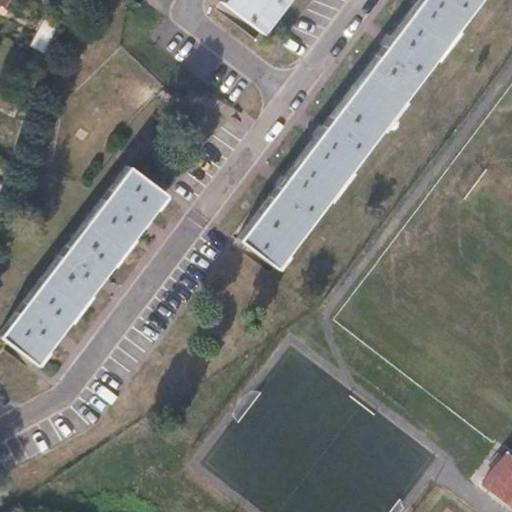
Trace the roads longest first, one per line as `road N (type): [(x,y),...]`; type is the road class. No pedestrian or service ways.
road 1 (residential): [(0,422),(67,394),(294,99)]
road 2 (residential): [(294,99),(192,25),(194,0)]
road 3 (residential): [(294,99),(368,0)]
